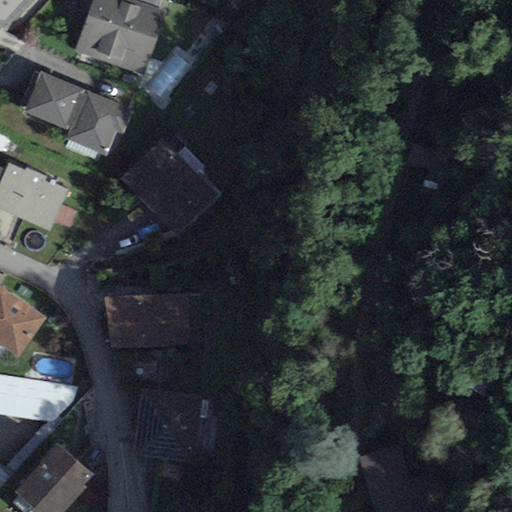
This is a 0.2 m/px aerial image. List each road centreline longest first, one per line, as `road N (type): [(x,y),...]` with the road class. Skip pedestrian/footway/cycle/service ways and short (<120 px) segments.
road 1 (track): [(360,409),(373,278),(437,0)]
road 2 (residential): [(0,255),(61,287),(85,320),(127,505)]
